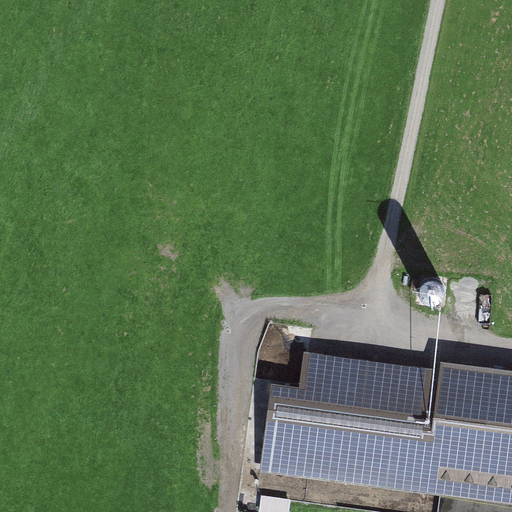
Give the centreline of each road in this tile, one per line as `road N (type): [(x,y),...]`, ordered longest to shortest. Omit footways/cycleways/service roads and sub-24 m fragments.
road 1 (track): [(439,0),(373,320),(236,322),(225,511)]
road 2 (track): [(373,320),(511,337)]
